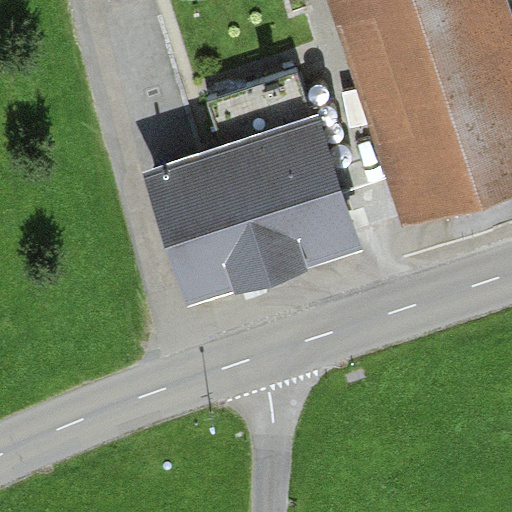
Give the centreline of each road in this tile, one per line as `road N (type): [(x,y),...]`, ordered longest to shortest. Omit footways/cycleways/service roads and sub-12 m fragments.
road 1 (tertiary): [(260,357),(0,457)]
road 2 (tertiary): [(511,275),(260,357)]
road 3 (unclassified): [(271,511),(275,435),(260,357)]
